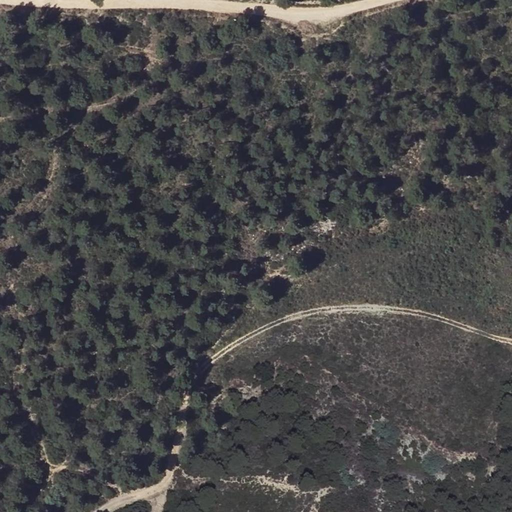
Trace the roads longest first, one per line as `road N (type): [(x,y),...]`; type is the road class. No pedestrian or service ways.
road 1 (track): [(0,125),(98,99),(18,218),(5,285),(13,389),(47,461),(110,478),(139,496)]
road 2 (track): [(511,343),(428,316),(356,308),(286,318),(217,352),(188,389),(157,490),(102,511)]
road 3 (track): [(382,0),(314,18),(241,6),(27,0)]
